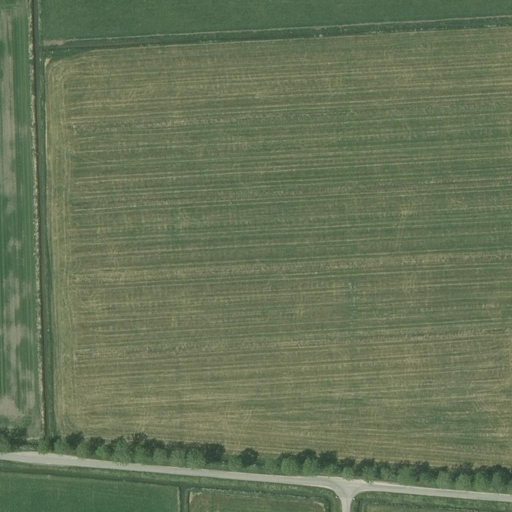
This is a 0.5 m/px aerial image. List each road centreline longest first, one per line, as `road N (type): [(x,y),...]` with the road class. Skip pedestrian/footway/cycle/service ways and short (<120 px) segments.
road 1 (unclassified): [(345,486),(0,458)]
road 2 (unclassified): [(345,486),(511,498)]
